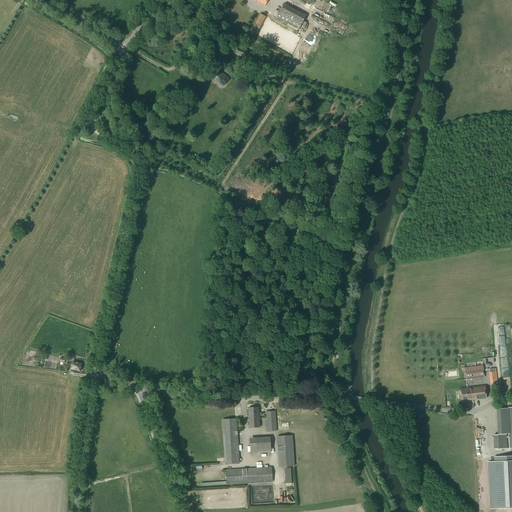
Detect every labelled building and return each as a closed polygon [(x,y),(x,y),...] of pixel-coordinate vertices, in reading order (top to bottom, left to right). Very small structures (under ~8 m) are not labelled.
[(312,8),(320,11),(322,6),(314,3),(312,8)] [(299,30),(306,16),(284,5),(277,18),(299,30)] [(265,17),(260,15),(256,23),(261,26),(265,17)] [(245,58),(247,51),(238,47),(235,54),(245,58)] [(227,80),(228,79),(218,71),(217,73),(217,72),(212,78),(223,87),(227,81),(227,80)] [(255,148),(258,157),(263,155),(260,146),(255,148)] [(82,364),(73,361),(71,368),(80,371),(82,364)] [(484,377),(483,367),(478,368),(477,367),(474,367),(474,368),(465,370),(466,380),(484,377)] [(490,386),(498,385),(496,368),(489,369),(490,372),(488,372),(490,386)] [(485,387),(470,388),(461,389),(462,401),(486,398),(485,387)] [(249,428),(260,428),(258,407),(248,408),(249,428)] [(509,433),(508,408),(497,409),(498,434),(509,433)] [(268,431),(276,431),(275,415),(266,415),(268,431)] [(222,420),(225,464),(239,463),(236,419),(222,420)] [(507,449),(506,435),(493,435),(494,449),(507,449)] [(279,467),(294,466),(292,436),(277,436),(279,467)] [(270,437),(250,438),(250,453),(271,452),(270,437)] [(491,509),(511,507),(511,455),(494,457),(494,462),(489,462),(491,509)] [(264,467),(232,469),(225,470),(226,481),(200,483),(201,486),(226,485),(227,485),(227,486),(232,486),(232,484),(273,482),(272,467),(267,467),(267,465),(264,465),(264,467)]
